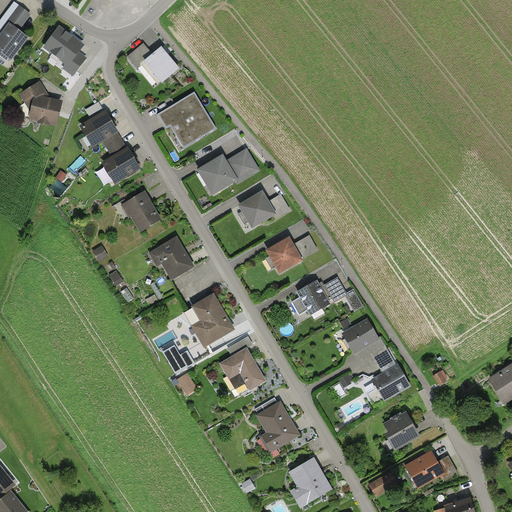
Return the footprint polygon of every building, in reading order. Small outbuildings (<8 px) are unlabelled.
[(10,22),(0,35),(0,49),(13,60),(30,37),(10,22)] [(59,28),(43,50),(76,74),(86,60),(80,56),(86,47),(59,28)] [(144,45),(127,59),(138,71),(144,66),(162,88),(181,73),(162,50),(153,57),(144,45)] [(58,129),(62,101),(49,99),(41,85),(22,95),(31,111),(29,125),(58,129)] [(195,93),(159,114),(181,152),(217,131),(195,93)] [(127,148),(107,111),(84,123),(97,146),(105,142),(113,156),(127,148)] [(130,151),(105,165),(117,187),(142,172),(130,151)] [(222,157),(199,171),(213,194),(243,177),(245,180),(259,171),(247,151),(226,163),(222,157)] [(144,194),(126,205),(141,231),(160,220),(144,194)] [(269,205),(262,194),(241,207),(253,227),(274,214),(277,218),(290,210),(282,197),(269,205)] [(176,239),(151,254),(158,265),(162,262),(172,279),(193,267),(176,239)] [(289,240),(268,252),(280,272),(301,260),(289,240)] [(348,295),(337,278),(324,285),(335,303),(348,295)] [(317,282),(298,293),(301,297),(292,302),(300,315),(308,310),(311,315),(330,304),(317,282)] [(363,306),(356,295),(348,300),(355,311),(363,306)] [(213,297),(186,313),(205,345),(232,329),(213,297)] [(367,322),(345,335),(355,353),(378,340),(367,322)] [(233,358),(222,364),(240,395),(265,381),(247,350),(241,353),(237,345),(229,349),(233,358)] [(393,360),(385,346),(372,354),(380,368),(393,360)] [(506,405),(511,401),(511,366),(490,380),(506,405)] [(398,367),(374,381),(379,389),(369,395),(375,405),(408,386),(398,367)] [(446,382),(440,373),(435,377),(441,386),(446,382)] [(193,383),(187,374),(179,380),(184,389),(193,383)] [(276,398),(255,410),(269,433),(262,437),(270,451),(298,435),(276,398)] [(394,420),(386,425),(390,432),(388,435),(390,439),(393,439),(398,446),(417,435),(406,415),(395,422),(394,420)] [(458,473),(449,458),(437,465),(431,454),(409,466),(420,485),(442,473),(446,480),(458,473)] [(311,460),(290,472),(301,491),(304,489),(311,502),(332,490),(320,470),(318,472),(311,460)] [(0,470),(0,495),(12,486),(0,470)] [(391,475),(370,488),(378,500),(399,487),(391,475)] [(254,487),(250,481),(243,485),(247,492),(254,487)] [(25,511),(10,494),(0,502),(0,511),(25,511)] [(474,511),(472,501),(445,508),(446,511),(474,511)]
